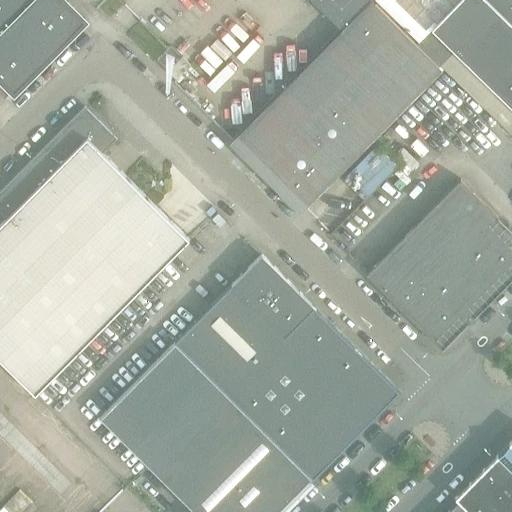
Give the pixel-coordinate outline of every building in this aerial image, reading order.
[(22,15),(37,0),(0,0),(0,21),(8,30),(22,15)] [(84,20),(63,0),(37,0),(22,15),(56,49),(84,20)] [(369,0),(311,0),(341,29),(369,0)] [(511,0),(376,0),(374,2),(438,65),(453,50),(511,107),(511,0)] [(314,191),(438,65),(374,2),(235,143),(244,152),(271,179),(271,178),(294,200),(294,199),(297,201),(299,200),(301,198),(302,196),(301,193),(309,185),(314,191)] [(15,89),(56,49),(22,15),(8,30),(0,37),(0,77),(14,91),(15,89)] [(0,37),(8,30),(0,21),(0,37)] [(176,79),(190,65),(182,56),(168,70),(176,79)] [(0,359),(35,394),(188,239),(189,239),(102,153),(117,138),(84,106),(17,173),(17,178),(7,189),(4,186),(0,190),(0,211),(7,218),(0,224),(0,359)] [(442,348),(511,277),(511,230),(460,178),(366,273),(403,310),(404,310),(442,348)] [(175,341),(100,417),(166,483),(168,482),(181,476),(185,485),(196,505),(200,511),(279,511),(399,391),(315,308),(302,294),(261,254),(175,341)] [(511,511),(511,439),(455,497),(458,500),(470,511),(511,511)] [(470,511),(458,500),(445,511),(470,511)]
